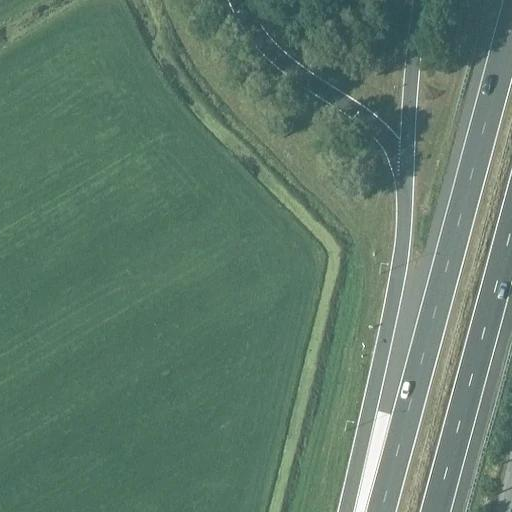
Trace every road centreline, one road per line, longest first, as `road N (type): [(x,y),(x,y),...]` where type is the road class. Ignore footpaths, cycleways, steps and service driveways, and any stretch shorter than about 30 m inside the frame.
road 1 (motorway): [(511,18),(379,511)]
road 2 (motorway): [(406,177),(401,253),(355,511)]
road 3 (motorway): [(437,511),(511,232)]
